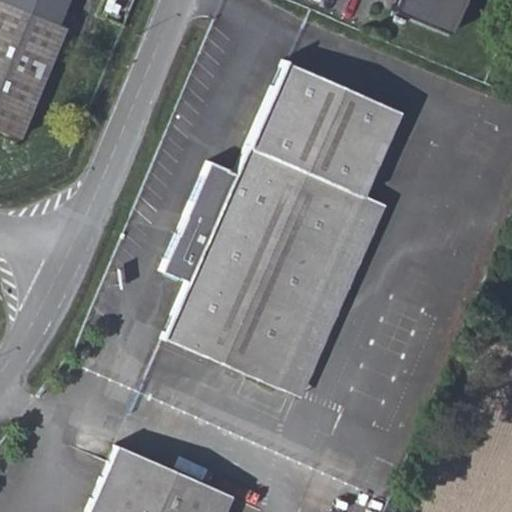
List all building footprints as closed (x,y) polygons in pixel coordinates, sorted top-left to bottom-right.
[(0,0),(0,131),(15,138),(62,25),(55,22),(0,0)] [(0,0),(55,22),(63,0),(0,0)] [(393,0),(390,10),(447,34),(461,0),(393,0)] [(275,386),(359,194),(395,111),(279,61),(231,173),(223,170),(224,168),(205,160),(181,215),(182,215),(174,233),(174,232),(157,270),(176,278),(176,277),(184,280),(159,337),(274,388),(275,386)] [(359,194),(275,386),(297,396),(381,204),(359,194)] [(383,293),(342,414),(379,426),(419,306),(383,293)] [(103,393),(126,402),(156,326),(132,317),(103,393)] [(219,511),(227,494),(112,444),(82,511),(219,511)]
